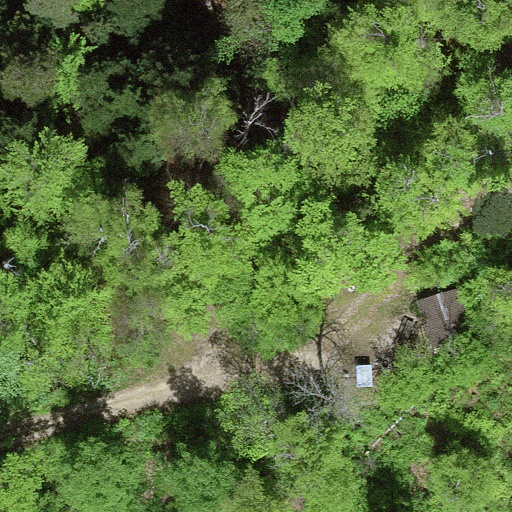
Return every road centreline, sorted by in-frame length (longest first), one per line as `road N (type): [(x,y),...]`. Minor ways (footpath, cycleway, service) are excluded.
road 1 (track): [(511,180),(302,356),(0,440)]
road 2 (track): [(173,396),(203,316),(511,53)]
